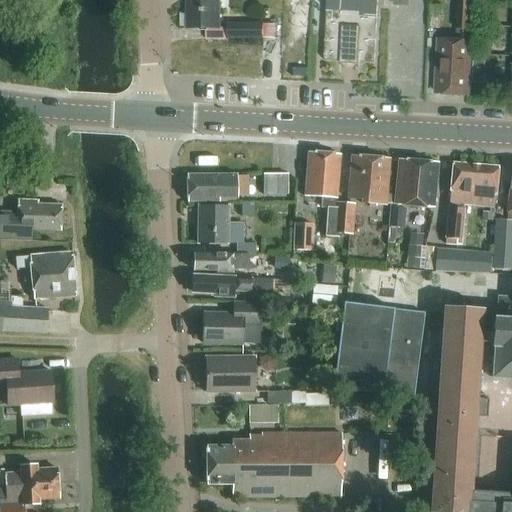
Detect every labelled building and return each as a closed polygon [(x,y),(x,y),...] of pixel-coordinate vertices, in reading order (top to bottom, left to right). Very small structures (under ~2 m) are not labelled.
[(188,0),(189,28),(219,28),(219,10),(216,10),(216,0),(188,0)] [(327,0),(324,61),(340,62),(340,63),(359,64),(359,62),(375,63),(378,0),(327,0)] [(468,95),(472,0),(457,0),(456,29),(458,29),(457,40),(439,40),(436,93),(468,95)] [(229,39),(265,39),(265,23),(229,22),(229,39)] [(486,83),(487,62),(474,61),(473,83),(486,83)] [(336,208),(340,155),(308,153),(305,196),(322,197),(321,207),(336,208)] [(386,201),(390,159),(351,155),(348,198),(386,201)] [(434,207),(438,163),(398,159),(394,204),(434,207)] [(494,207),(497,168),(453,164),(446,243),(459,245),(460,240),(462,210),(466,210),(466,205),(494,207)] [(219,198),(237,198),(237,175),(187,175),(187,202),(219,202),(219,198)] [(288,175),(263,175),(264,195),(289,195),(288,175)] [(38,202),(18,201),(18,212),(0,210),(0,237),(31,238),(32,229),(60,230),(61,206),(38,205),(38,202)] [(242,202),(241,215),(254,215),(255,203),(242,202)] [(338,203),(338,210),(335,233),(351,235),(355,205),(338,203)] [(228,244),(229,207),(199,206),(198,243),(228,244)] [(388,227),(404,229),(406,209),(390,208),(388,227)] [(335,233),(338,210),(328,209),(325,236),(335,237),(335,233)] [(511,269),(511,237),(507,238),(508,222),(495,221),(492,269),(511,269)] [(294,251),(312,251),(313,224),(294,224),(294,251)] [(257,254),(257,244),(237,244),(237,254),(257,254)] [(435,267),(436,267),(437,252),(437,249),(426,248),(425,270),(434,270),(435,267)] [(466,254),(437,252),(436,267),(465,268),(466,254)] [(49,298),(76,295),(72,253),(15,258),(16,269),(24,268),(25,283),(32,282),(34,299),(38,298),(42,302),(46,301),(49,298)] [(250,255),(233,255),(194,255),(194,256),(191,258),(191,266),(194,268),(194,270),(216,270),(216,272),(232,273),(232,269),(250,269),(250,255)] [(408,258),(407,268),(420,269),(421,259),(408,258)] [(273,279),(251,278),(194,276),(193,293),(215,294),(215,297),(233,298),(233,291),(272,292),(273,279)] [(0,301),(0,329),(47,333),(49,308),(22,306),(23,297),(12,296),(12,302),(0,301)] [(511,297),(499,297),(498,310),(483,309),(443,306),(438,398),(426,397),(425,398),(425,399),(425,400),(426,402),(426,403),(426,404),(428,406),(429,407),(431,409),(433,410),(435,410),(437,410),(430,511),(511,511),(511,494),(471,492),(477,416),(488,417),(489,399),(478,398),(482,332),(493,333),(492,346),(495,346),(493,377),(511,378),(511,297)] [(259,343),(259,304),(234,303),(233,315),(203,314),(203,343),(243,344),(243,343),(259,343)] [(425,315),(345,304),(334,389),(382,396),(383,395),(414,399),(425,315)] [(206,392),(255,392),(255,357),(206,358),(206,392)] [(7,406),(21,405),(22,415),(51,413),(50,403),(53,403),(51,372),(34,373),(34,376),(23,376),(23,374),(18,374),(17,360),(0,361),(0,386),(6,387),(7,406)] [(267,405),(327,404),(327,395),(306,396),(305,392),(267,392),(267,405)] [(341,498),(341,434),(262,433),(262,436),(250,436),(250,441),(233,441),(233,447),(207,447),(207,449),(200,452),(200,459),(207,461),(207,484),(232,484),(232,498),(341,498)] [(0,483),(5,484),(5,487),(58,484),(57,469),(37,470),(36,465),(20,466),(20,473),(5,474),(4,471),(0,471),(0,483)] [(5,487),(6,500),(0,500),(0,511),(23,511),(23,506),(39,505),(38,500),(59,499),(58,484),(5,487)]
